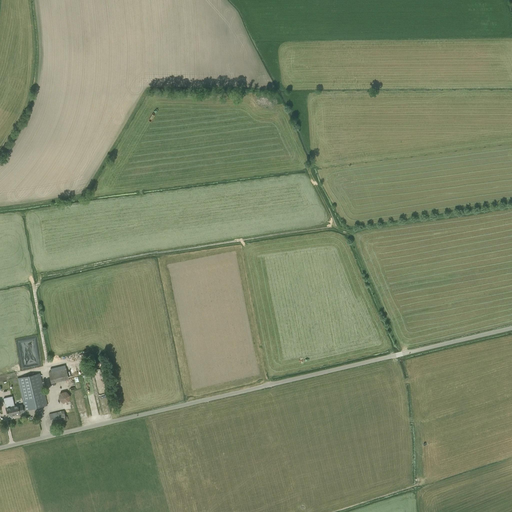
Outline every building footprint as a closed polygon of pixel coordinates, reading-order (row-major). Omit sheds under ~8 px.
[(69,379),(66,368),(48,372),(51,383),(69,379)] [(47,405),(40,373),(17,378),(25,411),(47,405)] [(59,392),(60,403),(69,402),(68,391),(59,392)] [(6,407),(5,407),(8,417),(20,414),(19,413),(24,412),(22,404),(18,405),(18,404),(14,405),(12,395),(3,397),(5,403),(6,407)] [(66,421),(64,410),(49,414),(51,424),(66,421)]
